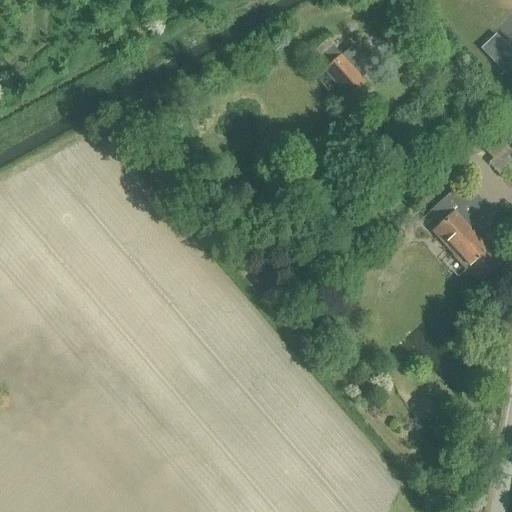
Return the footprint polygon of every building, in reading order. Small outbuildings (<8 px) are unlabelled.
[(323,58),(335,45),(328,38),(316,51),(323,58)] [(362,78),(374,67),(354,45),(323,71),(348,101),(367,84),(362,78)] [(511,53),(496,67),(504,76),(511,68),(511,53)] [(453,136),(465,148),(474,139),(462,127),(453,136)] [(467,269),(480,283),(498,266),(466,230),(487,210),(475,197),(466,205),(454,191),(430,212),(441,225),(433,231),(456,257),(455,259),(465,270),(467,269)]
